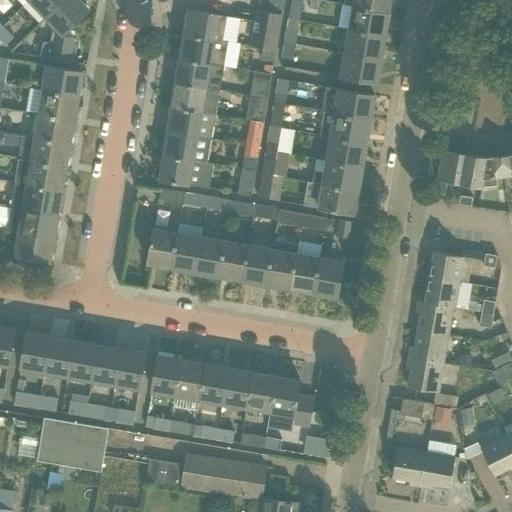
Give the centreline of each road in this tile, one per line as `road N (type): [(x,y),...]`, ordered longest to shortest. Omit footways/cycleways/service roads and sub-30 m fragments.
road 1 (residential): [(374,354),(434,11),(446,0)]
road 2 (residential): [(91,310),(138,34),(127,0)]
road 3 (residential): [(374,354),(91,310)]
road 4 (residential): [(347,502),(374,354)]
